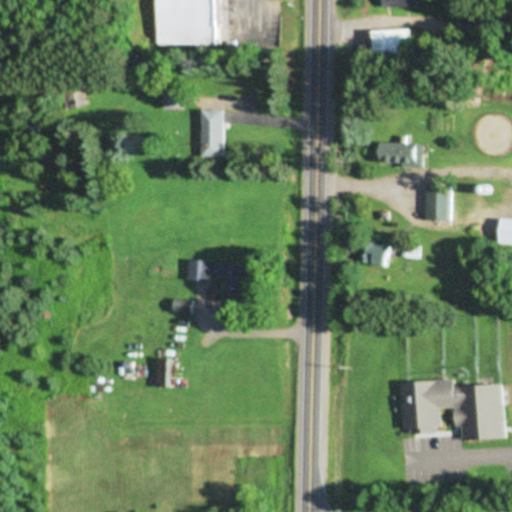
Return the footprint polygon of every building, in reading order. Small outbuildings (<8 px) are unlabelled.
[(163,0),(162,42),(225,44),(226,0),(163,0)] [(407,31),(378,31),(378,50),(407,50),(407,31)] [(87,87),(71,87),(72,108),(88,108),(87,87)] [(228,158),(229,110),(206,110),(206,158),(228,158)] [(430,143),(395,143),(395,160),(407,160),(407,167),(430,167),(430,143)] [(452,220),(478,223),(482,182),(456,180),(452,220)] [(430,203),(430,182),(409,182),(409,203),(430,203)] [(390,269),(399,251),(372,238),(364,256),(390,269)] [(422,258),(422,245),(408,245),(408,258),(422,258)] [(215,281),(215,260),(195,260),(195,280),(215,281)] [(235,278),(234,297),(255,298),(256,264),(221,263),(220,277),(235,278)] [(195,313),(196,301),(178,299),(177,312),(195,313)] [(194,358),(162,358),(162,388),(194,388),(194,358)] [(406,388),(410,433),(444,430),(443,409),(459,408),(462,446),(511,442),(506,386),(460,390),(460,383),(406,388)]
